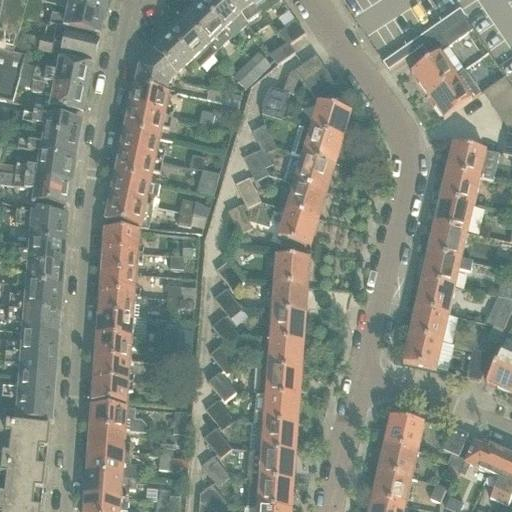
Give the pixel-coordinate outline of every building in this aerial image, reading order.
[(0,0),(0,51),(10,54),(12,55),(14,47),(17,36),(22,20),(25,9),(27,0),(0,0)] [(69,0),(68,8),(103,16),(106,0),(69,0)] [(210,0),(200,10),(225,35),(231,41),(247,25),(246,25),(242,18),(241,17),(224,0),(210,0)] [(250,0),(224,0),(241,17),(242,18),(246,25),(261,15),(250,0)] [(279,0),(250,0),(261,15),(262,16),(282,3),(279,0)] [(103,16),(68,8),(65,19),(52,16),(49,27),(63,30),(63,31),(98,39),(103,16)] [(25,9),(22,20),(36,24),(39,14),(25,9)] [(200,10),(184,25),(212,54),(215,56),(231,41),(225,35),(200,10)] [(459,11),(383,65),(388,72),(422,49),(464,20),(465,19),(460,11),(459,11)] [(447,49),(472,32),(464,20),(422,49),(431,61),(411,75),(427,98),(463,72),(447,49)] [(278,36),(285,47),(287,49),(289,48),(305,37),(295,24),(278,36)] [(184,25),(169,41),(193,65),(198,71),(199,71),(199,72),(215,56),(212,54),(184,25)] [(17,36),(14,47),(18,48),(60,58),(60,59),(72,61),(92,66),(97,42),(78,38),(65,35),(63,45),(41,40),(41,41),(36,40),(24,37),(21,37),(17,36)] [(169,41),(153,56),(177,80),(177,79),(179,82),(187,74),(185,73),(193,65),(169,41)] [(287,49),(285,47),(270,57),(278,68),(295,56),(289,48),(287,49)] [(0,82),(10,85),(5,102),(13,104),(17,89),(19,79),(23,67),(25,59),(12,56),(12,55),(10,54),(0,51),(0,82)] [(139,70),(135,89),(168,96),(170,86),(177,80),(153,56),(139,70)] [(258,57),(253,61),(266,74),(270,69),(258,56),(258,57)] [(294,73),(303,85),(324,70),(319,63),(316,58),(300,69),(294,73)] [(253,61),(240,73),(253,86),(266,74),(253,61)] [(35,69),(33,80),(34,80),(34,82),(86,93),(87,93),(92,71),(91,70),(71,66),(58,64),(56,74),(35,69)] [(23,67),(19,79),(32,82),(33,80),(35,69),(23,67)] [(303,85),(311,96),(332,81),(324,70),(303,85)] [(480,95),(463,72),(427,98),(443,121),(459,110),(480,95)] [(253,86),(240,73),(232,81),(245,94),(253,86)] [(19,79),(17,89),(30,92),(32,82),(19,79)] [(482,94),(491,107),(511,93),(511,91),(504,79),(482,94)] [(32,82),(30,92),(51,96),(48,109),(62,112),(82,116),(87,93),(86,93),(34,82),(34,80),(33,80),(32,82)] [(318,106),(310,132),(343,142),(351,115),(343,112),(346,102),(332,81),(311,96),(318,106)] [(0,101),(5,102),(10,85),(0,82),(0,101)] [(134,89),(129,112),(172,121),(174,110),(165,109),(168,96),(135,89),(134,89)] [(262,117),(262,118),(281,123),(289,96),(271,91),(268,95),(263,106),(262,117)] [(511,93),(491,107),(499,120),(511,111),(511,93)] [(225,96),(222,107),(238,110),(241,99),(225,96)] [(0,160),(3,149),(3,148),(5,133),(9,112),(0,110),(0,160)] [(511,111),(499,120),(508,132),(511,133),(511,111)] [(129,112),(125,134),(159,141),(161,130),(169,132),(172,121),(129,112)] [(13,113),(12,123),(44,129),(43,138),(77,144),(80,125),(60,122),(13,113)] [(202,114),(199,127),(211,130),(214,117),(202,114)] [(199,127),(196,139),(209,142),(211,130),(199,127)] [(260,153),(263,158),(266,156),(277,151),(265,128),(252,135),(260,153)] [(291,156),(302,159),(334,169),(343,142),(310,132),(299,129),(291,156)] [(125,134),(120,156),(162,165),(164,155),(156,153),(159,141),(125,134)] [(18,143),(17,152),(39,156),(74,161),(77,144),(43,138),(41,147),(18,143)] [(511,145),(505,144),(501,157),(511,159),(511,145)] [(453,146),(446,174),(479,181),(485,154),(453,146)] [(260,153),(257,155),(265,171),(272,168),(266,156),(263,158),(260,153)] [(257,155),(243,161),(255,185),(268,178),(265,171),(257,155)] [(0,167),(0,175),(0,176),(15,178),(71,186),(74,161),(39,156),(37,170),(36,170),(16,167),(16,169),(0,167)] [(120,156),(115,179),(149,186),(152,175),(160,177),(162,165),(120,156)] [(192,159),(189,171),(202,174),(205,161),(192,159)] [(302,159),(294,186),(326,196),(334,169),(302,159)] [(202,174),(200,182),(217,186),(219,178),(202,174)] [(446,174),(440,201),(473,209),(479,181),(446,174)] [(0,176),(0,179),(0,188),(13,190),(15,178),(0,176)] [(15,178),(13,190),(27,193),(25,204),(48,207),(67,210),(71,186),(15,178)] [(115,179),(111,201),(153,210),(155,199),(157,200),(159,188),(149,186),(146,185),(115,179)] [(213,202),(217,186),(200,182),(196,198),(213,202)] [(249,182),(235,188),(247,212),(260,205),(249,182)] [(294,186),(286,213),(318,223),(326,196),(294,186)] [(153,210),(111,201),(106,224),(140,231),(142,221),(150,222),(153,210)] [(440,201),(434,228),(467,236),(473,209),(440,201)] [(193,218),(195,208),(183,205),(180,216),(193,218)] [(195,208),(193,218),(206,221),(208,212),(195,208)] [(241,208),(227,215),(239,239),(252,232),(241,208)] [(318,223),(286,213),(277,240),(310,250),(318,223)] [(31,229),(30,243),(65,246),(67,219),(16,215),(15,228),(31,229)] [(193,218),(180,216),(177,229),(190,232),(193,218)] [(203,235),(206,221),(193,218),(190,232),(203,235)] [(434,228),(428,256),(460,263),(467,236),(434,228)] [(105,232),(104,254),(142,257),(143,248),(138,248),(139,235),(105,232)] [(246,237),(239,241),(243,249),(250,246),(246,237)] [(13,255),(12,265),(63,269),(65,246),(30,243),(29,256),(13,255)] [(182,251),(181,260),(195,261),(195,251),(182,251)] [(104,254),(102,276),(135,278),(136,266),(142,266),(142,257),(104,254)] [(428,256),(421,283),(454,290),(458,275),(470,278),(473,266),(460,263),(428,256)] [(276,258),(274,287),(307,289),(309,261),(276,258)] [(170,260),(169,273),(182,273),(183,261),(170,260)] [(217,274),(234,294),(245,284),(228,264),(217,274)] [(27,278),(26,288),(61,291),(63,269),(12,265),(11,276),(27,278)] [(102,276),(100,297),(139,300),(140,291),(134,291),(135,278),(102,276)] [(421,283),(415,310),(448,317),(454,290),(421,283)] [(274,287),(271,315),(305,317),(307,289),(274,287)] [(10,297),(9,310),(60,314),(61,291),(26,288),(25,299),(10,297)] [(169,290),(167,302),(179,303),(194,304),(195,292),(169,290)] [(214,302),(232,322),(243,312),(226,292),(214,302)] [(100,297),(99,319),(133,321),(145,322),(146,301),(139,300),(100,297)] [(511,303),(497,300),(493,311),(499,314),(494,327),(503,331),(509,318),(511,310),(511,303)] [(179,303),(167,302),(166,316),(178,317),(179,303)] [(23,325),(23,336),(58,338),(60,314),(9,310),(8,323),(23,325)] [(415,310),(409,337),(442,345),(448,317),(415,310)] [(271,315),(269,343),(303,345),(305,317),(271,315)] [(99,319),(97,340),(136,343),(136,334),(132,334),(133,321),(99,319)] [(212,330),(229,350),(241,340),(224,320),(212,330)] [(143,343),(145,322),(133,321),(132,334),(136,334),(136,343),(143,343)] [(503,331),(494,327),(486,343),(495,348),(503,331)] [(165,332),(164,345),(192,347),(192,334),(165,332)] [(6,345),(5,357),(56,361),(58,338),(23,336),(22,347),(6,345)] [(442,345),(409,337),(403,365),(435,372),(442,345)] [(97,340),(96,361),(129,364),(130,352),(135,352),(136,343),(97,340)] [(269,343),(267,371),(301,373),(303,345),(269,343)] [(164,345),(163,357),(191,359),(192,347),(164,345)] [(210,358),(227,378),(239,368),(221,349),(210,358)] [(466,379),(480,382),(492,356),(473,351),(466,379)] [(486,384),(511,396),(511,395),(511,358),(500,353),(486,384)] [(20,368),(19,380),(54,383),(56,361),(5,357),(5,367),(20,368)] [(96,361),(94,383),(133,386),(133,377),(128,377),(129,364),(96,361)] [(301,373),(267,371),(258,370),(256,398),(265,399),(299,401),(301,373)] [(208,386),(225,406),(236,397),(219,377),(208,386)] [(3,390),(2,400),(53,404),(54,383),(19,380),(18,392),(3,390)] [(133,386),(94,383),(92,405),(126,407),(127,394),(132,394),(133,386)] [(189,395),(166,393),(164,409),(188,410),(189,395)] [(265,399),(263,427),(296,429),(299,401),(265,399)] [(1,400),(0,412),(17,413),(16,424),(31,425),(51,426),(53,404),(2,400),(1,400)] [(206,414),(223,434),(234,425),(217,405),(206,414)] [(92,409),(90,432),(125,434),(125,435),(146,436),(147,430),(141,423),(134,423),(135,412),(92,409)] [(174,424),(173,437),(185,438),(186,417),(174,416),(174,424)] [(390,419),(384,447),(417,454),(423,426),(390,419)] [(0,511),(41,511),(43,495),(45,473),(48,454),(50,432),(11,428),(0,427),(0,511)] [(263,427),(261,455),(294,457),(296,429),(263,427)] [(468,438),(453,431),(443,453),(458,460),(468,438)] [(90,432),(89,455),(132,458),(133,446),(124,445),(125,435),(125,434),(90,432)] [(215,432),(203,442),(220,462),(232,452),(215,432)] [(461,473),(459,476),(464,478),(469,468),(487,476),(498,452),(484,445),(482,448),(473,445),(465,463),(461,473)] [(384,447),(378,474),(411,482),(417,454),(384,447)] [(161,448),(160,460),(173,461),(173,449),(161,448)] [(489,501),(498,505),(511,473),(511,457),(498,452),(487,476),(497,481),(489,501)] [(251,454),(249,482),(258,483),(292,485),(294,457),(261,455),(251,454)] [(89,455),(87,477),(136,481),(137,469),(131,469),(132,458),(89,455)] [(452,457),(447,467),(451,469),(460,473),(461,473),(465,463),(458,460),(452,457)] [(173,461),(160,460),(159,474),(172,474),(173,461)] [(201,471),(219,490),(230,481),(213,461),(201,471)] [(460,473),(451,469),(445,483),(454,487),(460,473)] [(511,498),(511,473),(498,505),(507,509),(511,498)] [(378,474),(372,502),(405,509),(411,482),(378,474)] [(87,477),(85,500),(128,503),(129,493),(135,493),(136,481),(87,477)] [(246,510),(256,511),(270,511),(290,511),(292,485),(258,483),(249,482),(246,510)] [(200,497),(199,507),(207,508),(210,511),(223,511),(228,508),(211,488),(200,497)] [(436,489),(430,502),(438,506),(445,493),(436,489)] [(157,493),(156,505),(169,506),(169,494),(157,493)] [(127,511),(129,503),(85,500),(84,511),(127,511)] [(449,500),(445,510),(448,511),(460,511),(463,506),(449,500)] [(372,502),(369,511),(403,511),(405,509),(372,502)]
